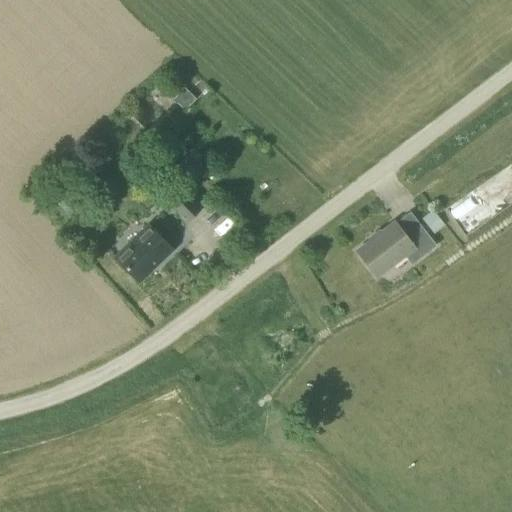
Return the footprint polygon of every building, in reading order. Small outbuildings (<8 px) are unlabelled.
[(169,115),(182,109),(173,91),(161,96),(169,115)] [(189,182),(206,161),(192,149),(174,169),(189,182)] [(511,171),(455,212),(470,234),(511,205),(511,171)] [(185,225),(201,209),(183,190),(167,206),(185,225)] [(438,207),(425,214),(435,234),(448,227),(438,207)] [(408,239),(395,222),(356,250),(375,276),(404,254),(411,263),(435,246),(422,229),(408,239)] [(148,223),(112,259),(140,287),(176,251),(148,223)] [(223,334),(185,351),(214,414),(252,397),(223,334)]
